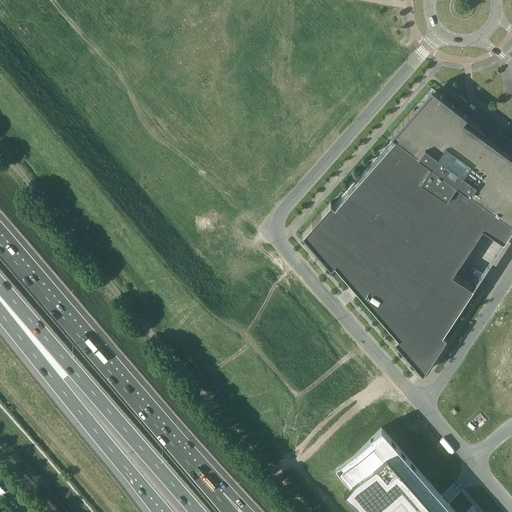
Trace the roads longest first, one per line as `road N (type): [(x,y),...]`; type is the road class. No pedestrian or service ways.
road 1 (unclassified): [(428,48),(265,228),(425,403)]
road 2 (motorway): [(217,498),(0,244)]
road 3 (motorway): [(0,291),(197,511)]
road 4 (motorway): [(0,304),(162,511)]
road 5 (unclassified): [(511,273),(425,403)]
